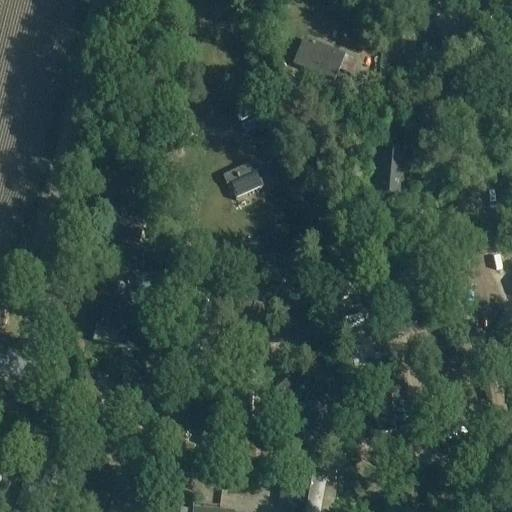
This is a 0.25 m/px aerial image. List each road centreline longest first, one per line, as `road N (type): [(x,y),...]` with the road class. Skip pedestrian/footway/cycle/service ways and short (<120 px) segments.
road 1 (unknown): [(507,0),(484,62),(496,191),(463,217),(312,236)]
road 2 (track): [(0,273),(23,262),(49,216),(102,0)]
road 3 (unknown): [(511,480),(390,423)]
